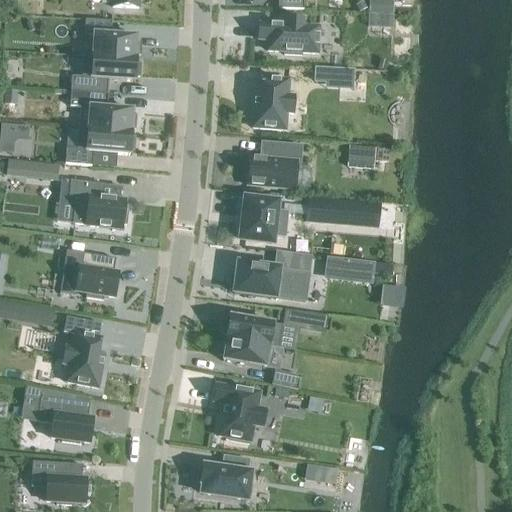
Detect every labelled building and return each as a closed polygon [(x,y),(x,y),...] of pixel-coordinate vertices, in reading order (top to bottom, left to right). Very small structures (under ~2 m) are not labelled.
[(112,0),(112,9),(138,10),(138,0),(112,0)] [(277,0),(277,11),(303,12),(302,0),(277,0)] [(369,2),(368,15),(378,15),(378,2),(369,2)] [(286,21),(285,28),(259,26),(258,42),(268,42),(267,53),(284,54),(283,56),(301,57),(301,55),(317,56),(319,30),(302,29),(303,22),(286,21)] [(82,57),(82,59),(135,61),(135,60),(135,58),(139,58),(140,44),(136,44),(136,39),(110,37),(111,24),(84,22),(83,36),(93,37),(92,58),(82,57)] [(71,78),(70,94),(106,97),(107,83),(112,83),(118,83),(134,84),(134,78),(139,79),(139,66),(135,66),(135,61),(82,59),(81,79),(71,78)] [(314,70),(313,84),(325,84),(339,85),(339,71),(314,70)] [(253,111),(252,130),(284,133),(285,116),(292,117),(293,100),(287,99),(288,83),(262,81),(260,97),(255,97),(254,97),(254,99),(254,101),(253,111)] [(4,93),(3,106),(16,107),(17,93),(4,93)] [(70,94),(69,108),(79,109),(78,130),(130,134),(130,130),(134,131),(135,118),(131,118),(132,113),(106,111),(107,97),(106,97),(70,94)] [(66,151),(64,166),(91,168),(92,154),(129,157),(129,152),(133,152),(134,140),(130,140),(130,134),(78,130),(76,152),(66,151)] [(247,188),(293,192),(295,165),(299,166),(301,148),(261,145),(260,161),(250,160),(247,188)] [(348,147),(346,170),(372,172),(374,150),(348,147)] [(376,151),(375,163),(387,163),(388,152),(376,151)] [(58,169),(7,163),(5,177),(56,183),(58,169)] [(70,183),(68,199),(75,200),(72,226),(121,232),(121,227),(125,227),(127,208),(124,208),(124,203),(102,200),(103,186),(70,183)] [(245,202),(240,242),(271,245),(272,237),(284,239),(287,215),(275,213),(276,205),(245,202)] [(306,202),(305,223),(346,227),(357,227),(358,207),(348,206),(306,202)] [(62,278),(59,295),(74,298),(75,294),(86,296),(85,300),(102,303),(103,298),(114,300),(116,285),(117,279),(118,275),(116,275),(113,275),(115,261),(66,253),(62,278)] [(330,260),(328,277),(372,282),(372,276),(374,265),(330,260)] [(233,293),(233,295),(275,301),(275,299),(305,303),(308,276),(278,272),(279,271),(237,265),(234,283),(233,293)] [(374,265),(372,276),(391,278),(392,267),(374,265)] [(40,311),(7,305),(5,321),(37,327),(40,311)] [(40,311),(37,327),(50,329),(53,313),(40,311)] [(309,316),(307,330),(321,332),(323,318),(309,316)] [(65,350),(62,367),(68,368),(65,384),(97,391),(101,372),(103,360),(103,358),(102,358),(97,357),(101,340),(98,340),(100,326),(66,319),(62,335),(74,337),(72,352),(65,350)] [(224,323),(222,336),(226,336),(225,341),(278,350),(282,327),(229,319),(228,324),(224,323)] [(221,344),(219,357),(223,358),(222,363),(265,370),(268,349),(278,351),(278,350),(225,341),(225,342),(226,342),(225,345),(221,344)] [(300,378),(274,373),(271,387),(297,392),(300,378)] [(216,387),(213,404),(224,406),(221,420),(217,438),(229,440),(229,443),(247,446),(248,444),(250,444),(253,428),(262,430),(265,413),(256,411),(259,395),(216,387)] [(275,391),(274,399),(286,402),(288,394),(275,391)] [(40,400),(36,425),(52,427),(50,440),(61,442),(60,444),(77,447),(78,444),(89,446),(90,433),(91,431),(92,423),(92,421),(91,421),(87,420),(89,407),(40,400)] [(202,469),(200,485),(202,486),(201,496),(246,503),(250,476),(246,475),(248,462),(223,459),(221,472),(202,469)] [(32,464),(30,489),(45,490),(45,504),(56,504),(56,507),(73,508),(73,505),(84,506),(85,491),(85,483),(86,481),(84,481),(80,481),(81,467),(32,464)] [(306,468),(304,483),(334,487),(336,472),(306,468)]
